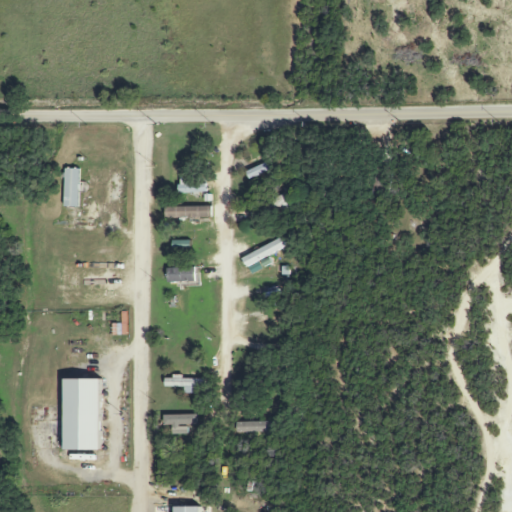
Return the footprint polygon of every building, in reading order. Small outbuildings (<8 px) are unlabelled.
[(246,172),(249,179),(273,169),(269,162),(246,172)] [(79,170),(64,169),(64,207),(78,208),(79,170)] [(180,193),(205,193),(205,179),(179,179),(180,193)] [(267,205),(272,214),(291,203),(286,194),(267,205)] [(166,208),(166,219),(210,218),(210,207),(166,208)] [(251,275),(262,269),(258,261),(287,246),(282,237),(242,259),(251,275)] [(194,268),(167,268),(168,283),(194,282),(194,268)] [(165,378),(165,387),(204,388),(204,378),(165,378)] [(101,380),(66,380),(66,451),(102,451),(101,380)] [(196,415),(164,416),(164,426),(172,426),(172,435),(187,435),(187,426),(197,425),(196,415)] [(237,433),(270,432),(270,422),(236,423),(237,433)]
